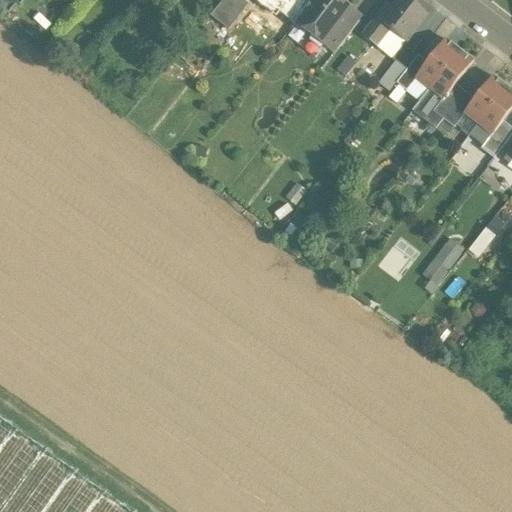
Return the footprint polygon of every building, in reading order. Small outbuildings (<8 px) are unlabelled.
[(241,0),(224,0),(210,17),(228,31),(248,5),(241,0)] [(251,0),(271,16),(275,11),(295,26),(314,0),(251,0)] [(352,12),(337,0),(314,0),(295,26),(297,24),(310,35),(310,42),(319,49),(325,46),(326,46),(328,44),(350,15),(352,12)] [(427,16),(405,0),(399,0),(392,10),(388,6),(376,20),(389,31),(406,43),(427,16)] [(350,15),(328,44),(337,51),(359,22),(350,15)] [(376,20),(363,37),(376,47),(389,31),(376,20)] [(406,43),(389,31),(376,47),(393,60),(406,43)] [(427,64),(415,80),(429,91),(460,51),(445,40),(427,64)] [(460,51),(429,91),(442,101),(443,102),(455,86),(474,62),(460,51)] [(405,72),(396,84),(406,92),(415,80),(427,64),(418,56),(405,72)] [(396,84),(405,72),(394,64),(378,85),(389,94),(396,84)] [(475,101),(463,115),(464,116),(477,126),(507,88),(493,77),(475,101)] [(397,104),(406,92),(396,84),(389,94),(387,96),(397,104)] [(455,86),(443,102),(442,101),(433,113),(443,121),(465,93),(455,86)] [(511,92),(507,88),(477,126),(491,136),(492,137),(503,123),(511,110),(511,92)] [(442,101),(429,91),(413,111),(427,121),(433,113),(442,101)] [(475,101),(465,93),(443,121),(454,129),(464,116),(463,115),(475,101)] [(433,113),(427,121),(413,111),(412,112),(436,131),(443,121),(433,113)] [(511,129),(503,123),(492,137),(491,136),(481,150),(494,160),(496,156),(508,141),(511,135),(511,129)] [(511,135),(508,141),(496,156),(509,165),(511,160),(511,135)] [(286,200),(295,207),(306,194),(296,186),(286,200)] [(299,236),(309,223),(299,215),(289,228),(299,236)] [(476,243),(485,249),(498,233),(489,226),(476,243)] [(337,257),(345,247),(333,239),(326,249),(337,257)] [(436,290),(463,254),(449,243),(422,279),(436,290)]
